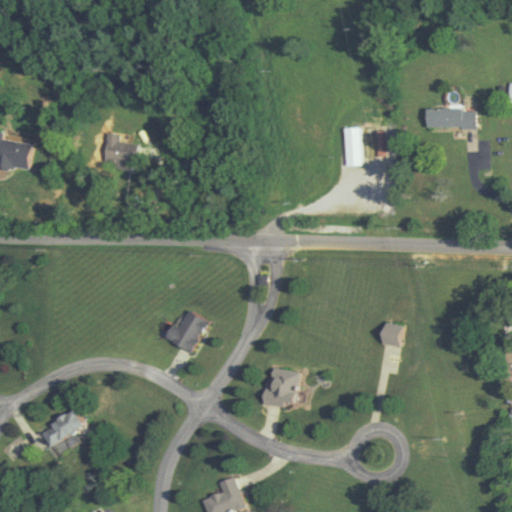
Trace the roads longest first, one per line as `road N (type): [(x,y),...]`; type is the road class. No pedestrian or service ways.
road 1 (residential): [(511,245),(0,232)]
road 2 (residential): [(0,410),(66,369),(126,363),(275,448),(309,457),(375,455)]
road 3 (residential): [(263,239),(258,321),(165,463),(161,511)]
